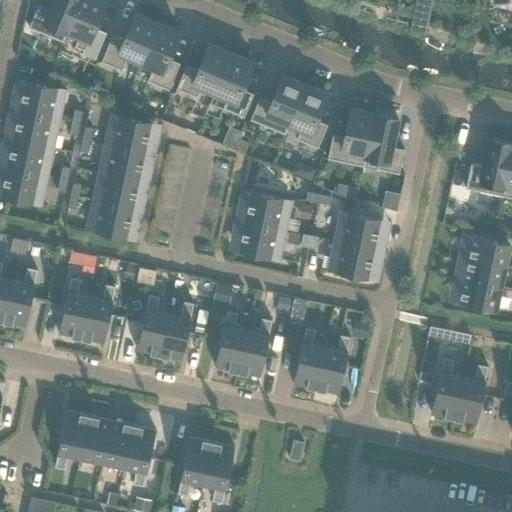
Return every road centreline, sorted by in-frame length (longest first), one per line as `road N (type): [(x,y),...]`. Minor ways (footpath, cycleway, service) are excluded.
road 1 (unclassified): [(362,436),(0,355)]
road 2 (residential): [(435,94),(390,84),(186,0)]
road 3 (residential): [(391,304),(179,258)]
road 4 (residential): [(391,304),(435,94)]
road 5 (unclassified): [(511,467),(362,436)]
road 6 (residential): [(362,436),(391,304)]
